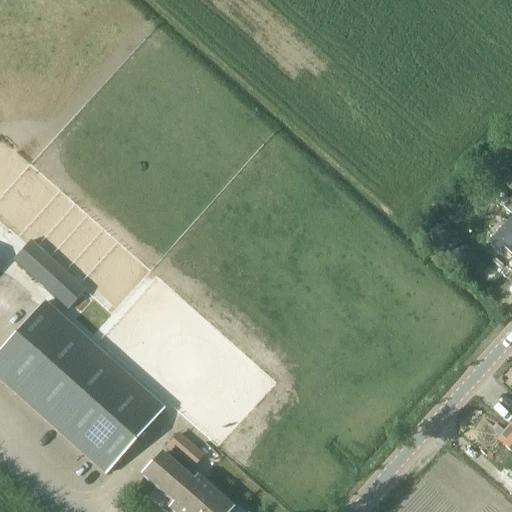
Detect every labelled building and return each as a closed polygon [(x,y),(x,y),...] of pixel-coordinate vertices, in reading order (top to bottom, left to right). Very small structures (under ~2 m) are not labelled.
[(511,193),(500,182),(494,188),(511,204),(511,193)] [(511,204),(494,188),(478,207),(493,220),(504,208),(511,215),(505,223),(511,229),(511,204)] [(511,255),(511,229),(505,223),(493,237),(494,238),(490,243),(500,251),(503,247),(511,255)] [(11,260),(36,283),(68,311),(85,292),(29,240),(11,260)] [(0,386),(104,479),(164,412),(44,305),(0,353),(0,386)] [(166,447),(181,430),(174,423),(158,440),(166,447)] [(511,427),(498,443),(511,455),(511,427)] [(192,472),(205,458),(191,445),(178,460),(192,472)] [(168,511),(231,511),(232,511),(194,476),(189,482),(159,455),(139,477),(173,507),(168,511)]
